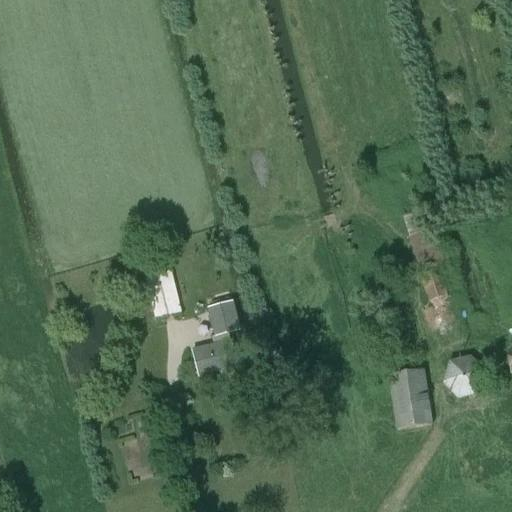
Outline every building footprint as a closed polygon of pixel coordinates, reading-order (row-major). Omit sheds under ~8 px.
[(428,211),(403,218),(404,222),(409,238),(434,231),(428,211)] [(436,326),(459,319),(451,296),(448,297),(438,264),(444,263),(434,231),(409,238),(436,326)] [(182,317),(170,270),(151,274),(156,296),(162,322),(182,317)] [(228,335),(240,332),(233,304),(208,310),(217,346),(192,352),(199,378),(237,368),(228,335)] [(458,401),(479,396),(485,376),(471,360),(450,365),(444,385),(458,401)] [(398,432),(432,427),(423,372),(389,377),(398,432)]
